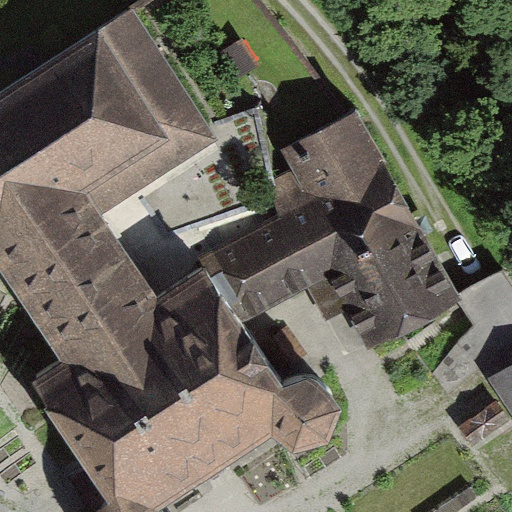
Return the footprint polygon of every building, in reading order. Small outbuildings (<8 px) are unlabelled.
[(133,12),(0,101),(0,268),(67,368),(37,390),(96,477),(72,493),(84,511),(164,511),(276,438),(284,447),(296,452),(311,452),(323,446),(329,439),(335,428),(335,414),(330,403),(321,393),(309,389),(294,389),(283,395),(236,326),(206,281),(157,312),(95,216),(217,139),(133,12)] [(456,295),(355,107),(290,145),(318,197),(244,237),(247,243),(206,281),(236,326),(311,285),(329,314),(350,303),(372,342),(456,295)] [(511,279),(506,270),(456,295),(475,326),(434,374),(449,395),(481,369),(489,381),(511,367),(511,279)] [(511,367),(489,381),(511,416),(511,367)] [(497,403),(464,427),(474,441),(507,417),(497,403)]
